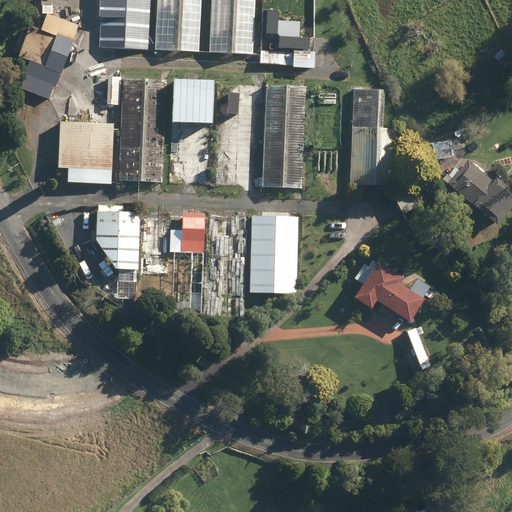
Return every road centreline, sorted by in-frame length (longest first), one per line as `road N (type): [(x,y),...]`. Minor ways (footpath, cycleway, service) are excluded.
road 1 (track): [(181,401),(327,270),(351,242),(358,215),(350,207),(59,195),(7,223)]
road 2 (unclassified): [(511,413),(470,440),(418,446),(339,451),(254,435),(181,401),(99,346),(65,310),(0,210)]
road 3 (track): [(89,59),(241,66),(307,78),(325,70),(325,50)]
road 4 (track): [(0,204),(32,183),(44,139),(84,74),(94,0)]
road 5 (track): [(231,425),(125,511)]
road 6 (unknown): [(127,368),(71,382),(0,378)]
road 7 (track): [(32,183),(108,281)]
